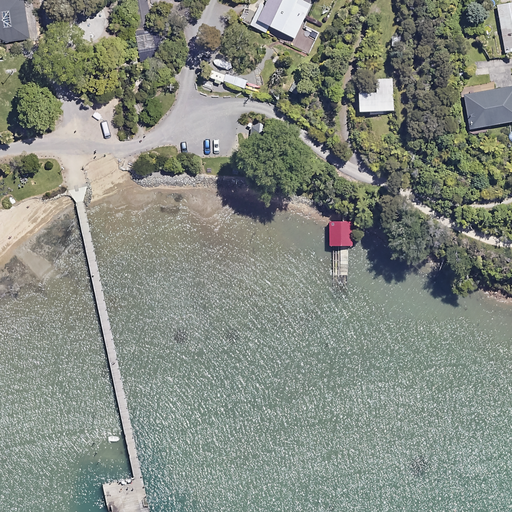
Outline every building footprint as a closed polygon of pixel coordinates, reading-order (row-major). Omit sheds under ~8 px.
[(0,0),(0,40),(26,36),(20,0),(0,0)] [(164,0),(136,0),(145,49),(173,44),(164,0)] [(295,0),(279,0),(266,31),(304,47),(320,10),(295,0)] [(511,2),(496,6),(506,55),(511,53),(511,2)] [(247,80),(217,71),(215,79),(244,88),(247,80)] [(511,76),(457,84),(462,124),(511,117),(511,76)] [(379,95),(358,95),(359,115),(403,114),(403,79),(379,79),(379,95)] [(351,219),(329,220),(330,246),(352,245),(351,219)]
